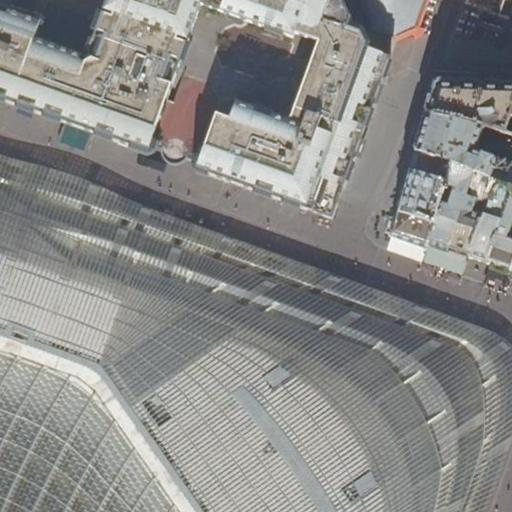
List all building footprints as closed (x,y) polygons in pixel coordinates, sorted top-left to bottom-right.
[(199,169),(221,177),(267,194),(301,206),(333,218),(348,176),(365,128),(389,63),(391,57),(367,49),(346,41),(353,18),(343,0),(109,0),(103,20),(89,61),(35,43),(43,20),(41,19),(32,16),(4,5),(0,3),(0,98),(25,108),(47,116),(72,124),(105,136),(142,149),(151,153),(203,5),(295,38),(297,33),(321,42),(292,120),(234,99),(223,104),(199,169)] [(360,0),(375,28),(384,0),(360,0)] [(384,0),(375,28),(398,36),(413,28),(422,0),(384,0)] [(429,103),(425,115),(505,134),(511,111),(511,86),(479,85),(459,84),(435,83),(429,103)] [(420,135),(414,152),(450,166),(471,173),(493,181),(511,189),(511,135),(505,134),(425,115),(420,135)] [(412,162),(409,172),(444,186),(450,166),(414,152),(412,162)] [(437,247),(447,250),(466,193),(471,173),(450,166),(444,186),(432,227),(427,244),(437,247)] [(476,511),(482,497),(500,448),(506,428),(508,415),(511,390),(511,385),(510,379),(510,373),(508,369),(507,366),(505,361),(502,357),(495,350),(492,347),(488,344),(484,341),(478,338),(468,334),(439,324),(334,286),(309,277),(198,238),(130,214),(65,192),(27,178),(0,168),(0,335),(91,367),(96,369),(99,371),(103,375),(107,379),(110,382),(194,503),(199,511),(476,511)] [(405,185),(398,213),(432,227),(444,186),(409,172),(405,185)] [(459,254),(469,257),(493,181),(471,173),(466,193),(447,250),(459,254)] [(480,262),(489,265),(511,196),(511,189),(493,181),(469,257),(469,258),(480,262)] [(511,272),(511,196),(489,265),(498,268),(511,272)] [(426,248),(427,244),(432,227),(398,213),(391,235),(408,241),(426,248)] [(199,511),(194,503),(110,382),(107,379),(103,375),(99,371),(96,369),(91,367),(0,335),(0,511),(199,511)]
